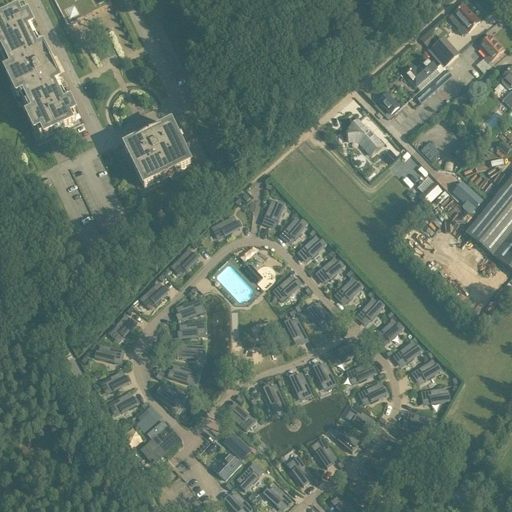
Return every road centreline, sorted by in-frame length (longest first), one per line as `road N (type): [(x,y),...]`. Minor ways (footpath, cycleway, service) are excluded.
road 1 (residential): [(128,3),(182,107),(104,147),(30,0)]
road 2 (unclassified): [(152,511),(0,238)]
